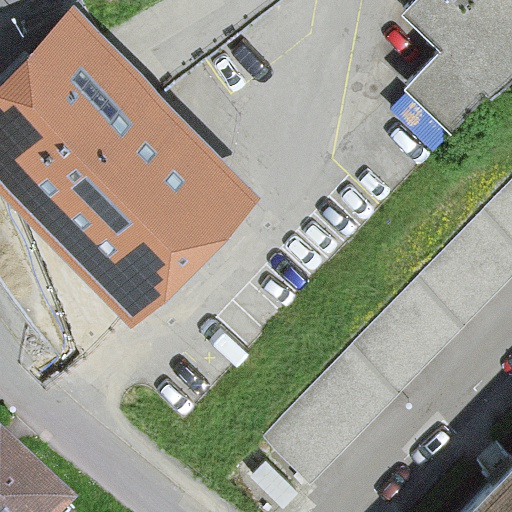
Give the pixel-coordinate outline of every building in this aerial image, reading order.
[(448,53),(415,84),(468,139),(511,96),(511,0),(425,0),(410,15),(448,53)] [(79,15),(0,94),(0,168),(154,320),(270,203),(79,15)] [(511,189),(271,440),(329,496),(511,304),(511,189)] [(0,511),(65,511),(14,459),(0,472),(0,511)] [(270,466),(257,480),(289,511),(303,497),(270,466)] [(511,511),(511,495),(495,511),(511,511)]
